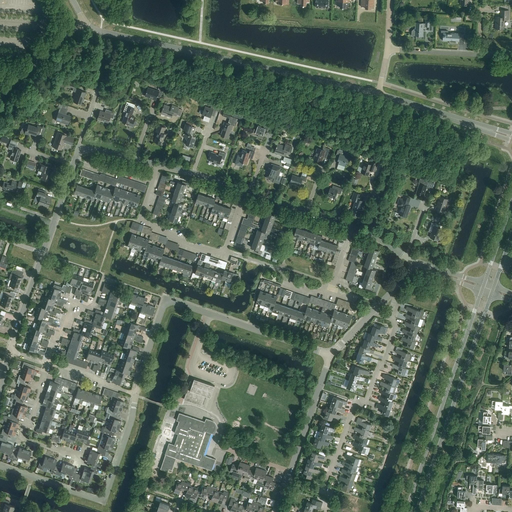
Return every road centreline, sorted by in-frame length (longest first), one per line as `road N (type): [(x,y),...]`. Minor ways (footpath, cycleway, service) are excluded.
road 1 (unclassified): [(377,92),(83,21)]
road 2 (residential): [(135,394),(167,301),(329,356)]
road 3 (secondary): [(482,287),(405,511)]
road 4 (secondary): [(416,511),(492,291)]
road 5 (residential): [(0,466),(105,496),(135,394)]
road 6 (residential): [(153,179),(138,220),(216,254),(245,191)]
road 7 (residential): [(322,492),(353,406),(367,397),(384,361),(395,328),(390,318)]
road 8 (residential): [(78,457),(22,436),(47,363)]
road 9 (unclassified): [(290,471),(329,356)]
